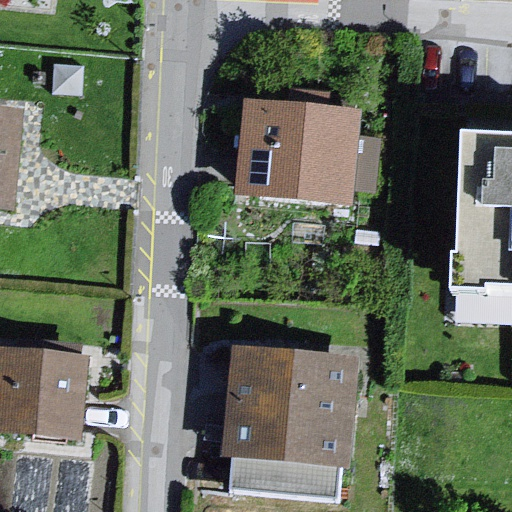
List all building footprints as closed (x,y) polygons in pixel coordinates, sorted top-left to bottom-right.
[(357,120),(240,109),(231,199),(348,211),(357,120)] [(15,118),(0,116),(0,218),(6,219),(15,118)] [(511,146),(448,144),(448,295),(511,299),(511,146)] [(0,449),(75,457),(85,358),(0,349),(0,449)] [(352,365),(228,361),(224,471),(348,476),(352,365)]
